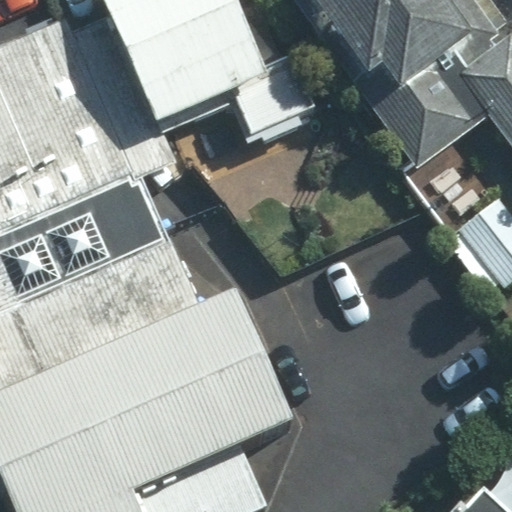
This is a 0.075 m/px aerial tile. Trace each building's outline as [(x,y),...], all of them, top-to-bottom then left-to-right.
[(276,511),(279,511),(256,456),(317,429),(254,285),(212,303),(159,181),(192,167),(179,139),(240,113),(254,145),(326,114),(299,51),(277,60),(251,0),(105,0),(106,1),(0,46),(0,465),(20,511),(276,511)] [(476,0),(300,0),(364,87),(363,88),(418,163),(477,121),(436,64),(493,23),(476,0)] [(511,41),(470,76),(511,127),(511,41)] [(511,284),(511,217),(494,193),(439,235),(490,302),(511,284)] [(511,511),(493,494),(476,511),(511,511)]
